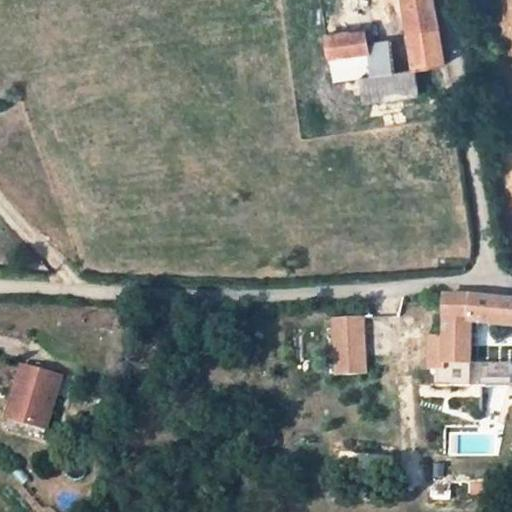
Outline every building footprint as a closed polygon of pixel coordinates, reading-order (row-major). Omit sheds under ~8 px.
[(404,0),(407,18),(415,69),(374,75),(369,43),(368,43),(366,29),(325,35),(329,59),(332,58),(336,82),(350,79),(351,87),(363,86),(364,102),(420,95),(419,87),(436,83),(446,82),(442,65),(447,64),(435,0),(404,0)] [(495,0),(477,0),(478,10),(497,8),(495,0)] [(407,18),(399,20),(391,39),(369,43),(374,75),(415,69),(407,18)] [(421,104),(422,107),(440,104),(436,83),(419,87),(420,95),(421,104)] [(355,128),(352,104),(299,112),(302,136),(355,128)] [(421,104),(403,108),(415,169),(434,166),(422,107),(421,104)] [(448,298),(448,362),(470,361),(472,361),(472,321),(511,326),(511,302),(468,297),(448,298)] [(329,375),(366,375),(365,315),(329,316),(329,375)] [(448,362),(448,384),(470,384),(470,361),(448,362)] [(483,364),(483,385),(511,385),(511,364),(483,364)] [(24,366),(10,418),(47,429),(62,376),(24,366)] [(10,418),(8,425),(46,436),(47,429),(10,418)]
